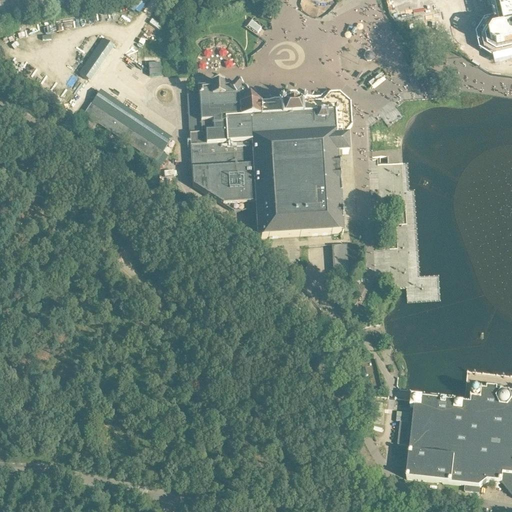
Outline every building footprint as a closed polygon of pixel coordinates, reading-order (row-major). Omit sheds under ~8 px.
[(511,0),(493,0),(494,2),(494,3),(496,10),(495,10),(496,11),(498,17),(493,18),(485,20),(477,35),(480,50),(494,59),(497,59),(498,59),(499,59),(498,58),(505,57),(506,57),(511,55),(511,0)] [(104,40),(79,75),(88,81),(112,46),(104,40)] [(201,134),(189,135),(193,187),(233,213),(255,212),(257,236),(261,240),(343,235),(342,222),(338,155),(348,154),(347,138),(342,138),(352,127),(350,104),(339,93),(329,94),(326,92),(326,91),(320,98),(302,99),(295,93),(286,94),(281,100),(262,101),(255,95),(254,95),(255,96),(252,99),(242,89),(236,83),(231,88),(223,89),(223,84),(211,85),(211,89),(199,90),(199,86),(198,86),(201,134)] [(100,92),(84,115),(161,166),(167,156),(163,153),(172,140),(100,92)] [(415,409),(407,480),(466,487),(465,493),(479,494),(479,488),(487,482),(502,484),(511,496),(511,394),(472,390),(471,405),(423,399),(423,398),(411,396),(411,402),(410,408),(415,409)] [(410,447),(413,424),(399,423),(397,445),(410,447)]
